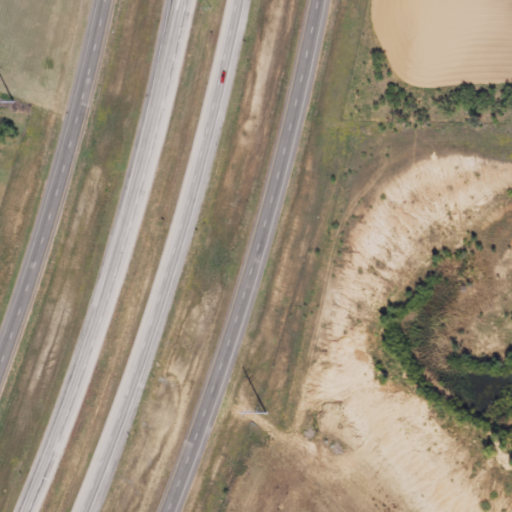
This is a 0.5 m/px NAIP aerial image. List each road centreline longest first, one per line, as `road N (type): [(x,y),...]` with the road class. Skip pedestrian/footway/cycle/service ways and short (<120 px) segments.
road 1 (motorway): [(180,0),(132,206),(78,376),(23,511)]
road 2 (motorway): [(78,511),(181,218),(231,0)]
road 3 (tertiary): [(163,511),(283,143),(315,0)]
road 4 (tertiary): [(104,0),(51,215),(0,357)]
